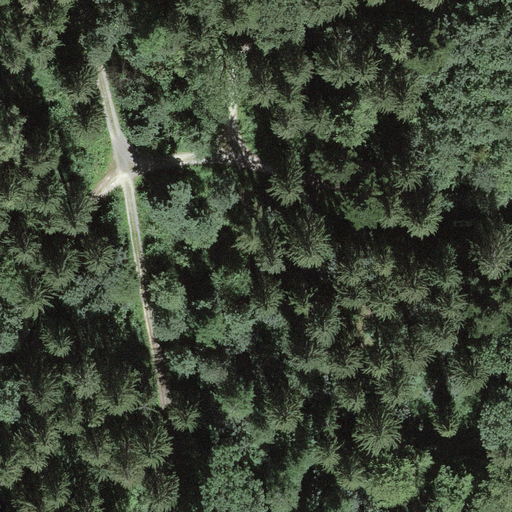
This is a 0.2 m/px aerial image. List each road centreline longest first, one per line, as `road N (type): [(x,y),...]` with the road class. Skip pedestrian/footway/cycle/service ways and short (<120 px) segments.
road 1 (track): [(160,511),(167,390),(130,187)]
road 2 (track): [(225,143),(258,166),(356,191),(511,195)]
road 3 (track): [(225,143),(130,187),(121,161),(36,301)]
road 4 (track): [(511,426),(369,477),(300,511)]
road 5 (track): [(316,0),(252,37),(233,77),(225,143)]
road 6 (track): [(121,161),(86,0)]
